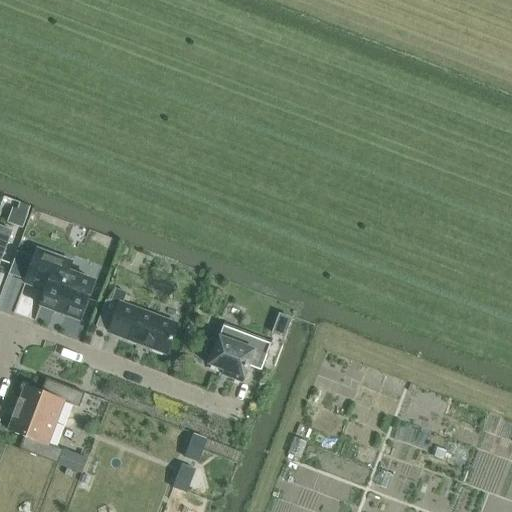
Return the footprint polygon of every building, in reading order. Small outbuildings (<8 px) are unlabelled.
[(27,212),(11,206),(5,222),(20,228),(27,212)] [(0,261),(0,262),(12,232),(0,227),(0,261)] [(79,321),(93,282),(67,272),(71,263),(37,250),(24,284),(46,292),(40,306),(79,321)] [(116,289),(112,301),(107,299),(103,311),(114,316),(108,332),(166,354),(177,326),(122,306),(127,293),(116,289)] [(279,313),(271,334),(284,338),(292,318),(279,313)] [(208,365),(230,374),(229,378),(242,383),(248,367),(261,371),(271,345),(223,326),(217,341),(213,339),(209,341),(204,353),(206,357),(211,358),(208,365)] [(352,406),(352,407),(392,420),(405,382),(390,377),(393,366),(335,347),(319,395),(352,406)] [(25,386),(16,409),(56,424),(64,403),(79,408),(84,394),(46,379),(41,393),(25,386)] [(473,453),(484,395),(406,380),(388,471),(368,467),(365,477),(389,482),(391,472),(405,475),(409,453),(451,461),(453,449),(473,453)] [(48,445),(56,424),(16,409),(8,431),(24,437),(19,450),(57,465),(63,451),(48,445)] [(310,452),(313,428),(299,426),(296,450),(310,452)] [(185,458),(197,463),(206,440),(194,436),(185,458)] [(63,451),(57,465),(81,474),(87,460),(63,451)] [(174,488),(186,493),(195,471),(183,466),(174,488)]
